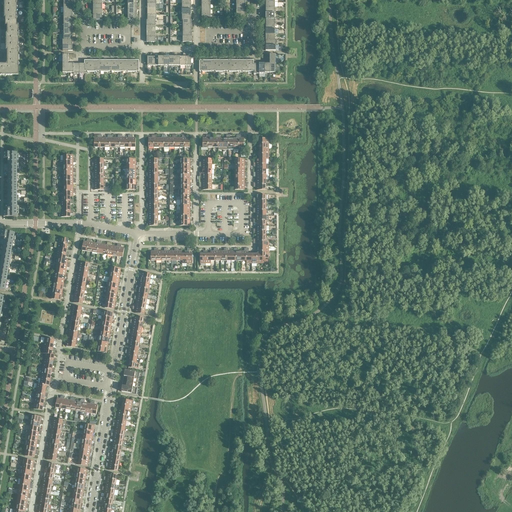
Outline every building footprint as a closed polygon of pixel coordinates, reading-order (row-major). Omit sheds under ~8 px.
[(16,7),(15,0),(2,0),(3,1),(3,9),(15,9),(15,7),(16,7)] [(16,23),(16,12),(15,12),(15,9),(3,9),(3,17),(3,18),(2,18),(2,19),(3,19),(3,20),(4,20),(4,26),(6,26),(15,26),(15,25),(15,23),(16,23)] [(18,39),(18,30),(18,25),(15,25),(15,26),(6,26),(6,31),(5,31),(4,31),(4,32),(4,33),(5,33),(5,34),(5,42),(17,42),(17,39),(18,39)] [(18,55),(18,44),(17,44),(17,42),(5,42),(5,50),(4,50),(4,51),(4,52),(5,52),(6,52),(6,58),(17,58),(17,55),(18,55)] [(276,74),(276,64),(276,55),(262,55),(262,58),(270,58),(270,64),(256,64),(256,61),(254,61),(253,71),(253,74),(268,74),(268,73),(272,73),(272,74),(276,74)] [(18,76),(18,63),(18,60),(17,60),(17,58),(6,58),(6,63),(5,63),(5,64),(5,76),(18,76)] [(98,71),(98,61),(93,61),(93,59),(90,59),(90,61),(85,61),(85,71),(87,71),(87,72),(96,72),(96,71),(98,71)] [(112,71),(112,61),(106,61),(106,59),(104,59),(104,61),(98,61),(98,71),(101,71),(101,72),(104,72),(109,72),(109,71),(112,71)] [(125,71),(125,61),(120,61),(120,59),(117,59),(117,61),(112,61),(112,71),(114,71),(114,72),(123,72),(123,71),(125,71)] [(139,71),(139,61),(133,61),(133,59),(131,59),(131,61),(125,61),(125,71),(128,71),(128,72),(136,72),(136,71),(139,71)] [(213,71),(213,61),(208,61),(208,59),(205,59),(205,61),(199,61),(199,71),(202,71),(202,72),(211,72),(211,71),(213,71)] [(227,71),(227,61),(221,61),(221,59),(219,59),(219,61),(213,61),(213,71),(216,71),(216,72),(224,72),(224,71),(227,71)] [(240,71),(240,61),(235,61),(235,59),(232,59),(232,61),(227,61),(227,71),(229,71),(229,72),(238,72),(238,71),(240,71)] [(253,71),(254,61),(248,61),(248,59),(246,59),(246,61),(240,61),(240,71),(243,71),(243,72),(251,72),(251,71),(253,71)] [(17,217),(17,182),(17,153),(4,153),(4,159),(8,159),(8,210),(8,211),(4,211),(4,217),(17,217)] [(0,290),(5,291),(11,257),(15,233),(2,231),(1,236),(5,237),(0,267),(0,290)] [(269,260),(269,252),(259,252),(258,253),(260,255),(267,262),(269,260)] [(267,262),(260,255),(258,253),(257,254),(257,255),(257,264),(266,264),(267,262)] [(139,379),(140,372),(125,370),(123,383),(126,383),(126,381),(133,383),(134,378),(139,379)] [(137,388),(133,387),(133,383),(126,381),(126,383),(123,383),(121,392),(136,394),(137,388)]
